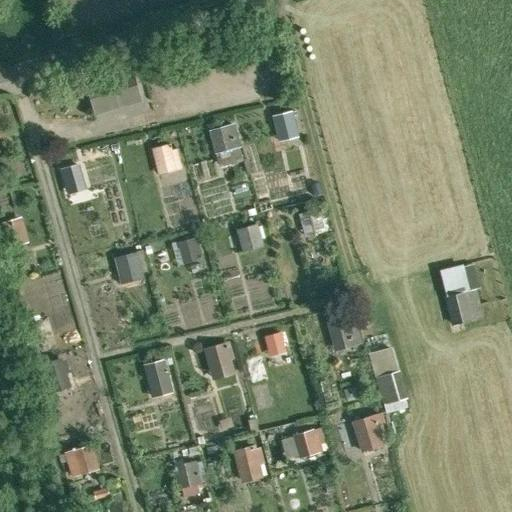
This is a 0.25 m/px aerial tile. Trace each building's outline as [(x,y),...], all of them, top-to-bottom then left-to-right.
[(122,87),(136,82),(132,69),(118,74),(122,87)] [(137,86),(90,99),(94,113),(140,100),(137,86)] [(297,132),(292,115),(297,114),(297,111),(275,116),(280,136),(297,132)] [(240,146),(234,124),(229,125),(236,147),(240,146)] [(236,147),(229,125),(212,130),(218,152),(236,147)] [(170,144),(154,148),(159,167),(175,163),(172,151),(170,144)] [(218,166),(249,159),(246,146),(215,154),(218,166)] [(181,161),(178,149),(172,151),(175,163),(181,161)] [(105,162),(105,161),(89,165),(94,182),(109,178),(107,169),(105,162)] [(318,209),(301,214),(303,220),(308,218),(312,234),(321,231),(322,233),(324,232),(323,231),(324,231),(318,209)] [(7,212),(0,214),(0,237),(13,233),(7,212)] [(257,225),(240,230),(245,250),(262,246),(257,225)] [(196,238),(179,242),(180,247),(183,247),(188,262),(201,259),(201,258),(203,258),(202,255),(201,256),(197,244),(196,238)] [(135,253),(118,257),(123,276),(140,272),(135,253)] [(463,267),(462,265),(440,269),(446,297),(464,293),(468,292),(463,267)] [(479,290),(474,265),(463,267),(468,292),(479,290)] [(464,293),(446,297),(452,322),(470,318),(464,293)] [(215,297),(181,302),(184,326),(218,322),(215,297)] [(347,316),(330,321),(335,342),(350,338),(350,339),(352,339),(354,345),(361,343),(356,324),(349,326),(347,316)] [(284,332),(265,337),(269,353),(289,348),(284,332)] [(225,345),(207,350),(213,371),(231,366),(227,351),(226,347),(228,347),(227,345),(226,346),(225,345)] [(369,353),(376,378),(399,372),(392,347),(369,353)] [(63,359),(45,364),(53,393),(66,389),(63,378),(68,377),(63,359)] [(164,360),(146,365),(153,390),(170,385),(164,360)] [(399,372),(376,378),(384,404),(406,398),(399,372)] [(373,416),(355,421),(362,443),(380,437),(375,423),(383,421),(381,414),(373,416)] [(318,429),(313,430),(319,451),(323,450),(318,429)] [(313,430),(295,436),(301,456),(319,451),(313,430)] [(91,446),(77,451),(76,448),(73,449),(74,451),(74,452),(75,458),(80,473),(97,468),(91,446)] [(254,447),(236,452),(242,474),(260,469),(259,465),(255,451),(254,447)] [(264,463),(260,450),(255,451),(259,465),(264,463)] [(75,458),(74,452),(74,451),(67,453),(69,459),(75,458)] [(194,461),(176,466),(181,487),(199,483),(194,461)] [(106,488),(93,492),(95,500),(109,496),(106,488)]
